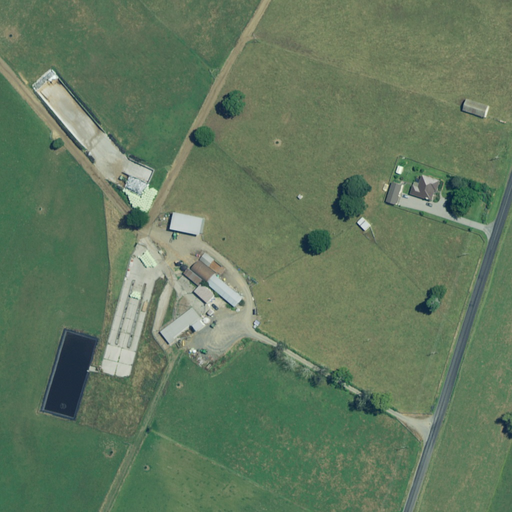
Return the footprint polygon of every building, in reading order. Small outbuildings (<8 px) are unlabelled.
[(489,107),(467,99),(463,110),(485,118),(489,107)] [(441,181),(423,175),(419,188),(413,186),(411,194),(432,201),(436,191),(438,192),(441,181)] [(402,186),(392,183),(386,202),(396,205),(402,186)] [(206,219),(177,213),(173,229),(202,236),(206,219)] [(372,224),(365,217),(358,223),(366,230),(372,224)] [(202,261),(216,273),(223,266),(209,254),(202,261)] [(206,281),(208,282),(215,274),(216,273),(202,261),(200,260),(192,269),(206,281)] [(192,269),(189,266),(182,274),(198,288),(199,289),(204,283),(205,281),(206,281),(192,269)] [(208,282),(208,283),(236,307),(243,298),(215,274),(208,282)] [(199,289),(198,288),(195,292),(208,304),(217,294),(204,283),(199,289)] [(214,312),(209,307),(205,311),(211,316),(214,312)] [(191,325),(194,329),(196,332),(196,331),(198,330),(199,332),(207,327),(203,321),(194,308),(162,332),(171,344),(177,340),(175,338),(191,325)]
